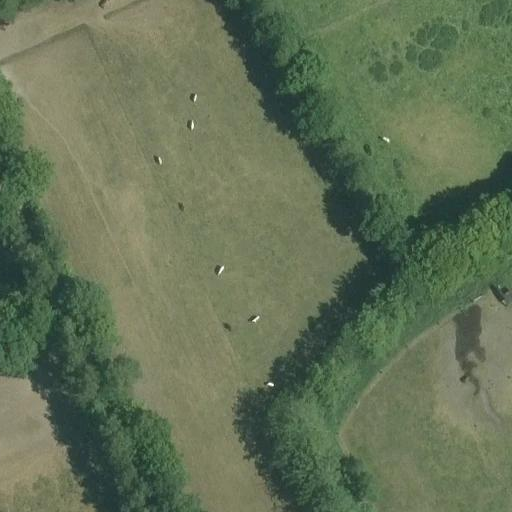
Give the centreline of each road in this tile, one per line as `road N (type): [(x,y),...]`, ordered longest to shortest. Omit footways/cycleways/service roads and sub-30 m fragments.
road 1 (track): [(511,223),(417,272),(298,406),(292,429),(325,511)]
road 2 (track): [(142,511),(0,181)]
